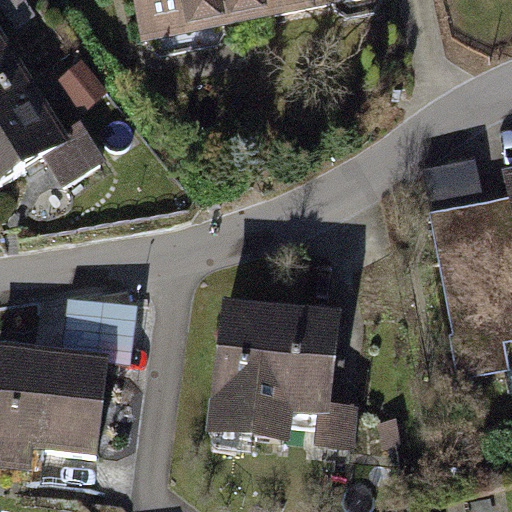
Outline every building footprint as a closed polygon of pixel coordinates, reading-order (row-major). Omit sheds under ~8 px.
[(121,0),(135,67),(389,16),(386,0),(121,0)] [(0,23),(0,212),(61,174),(80,203),(123,176),(94,130),(82,138),(7,19),(0,23)] [(511,188),(507,190),(511,212),(436,228),(473,399),(511,391),(511,378),(507,354),(511,352),(511,188)] [(72,304),(73,346),(142,345),(141,302),(72,304)] [(344,331),(225,316),(209,445),(290,455),(293,433),(319,436),(316,457),(360,462),(364,423),(333,420),(344,331)] [(107,373),(0,355),(0,475),(35,481),(39,460),(92,468),(107,373)]
